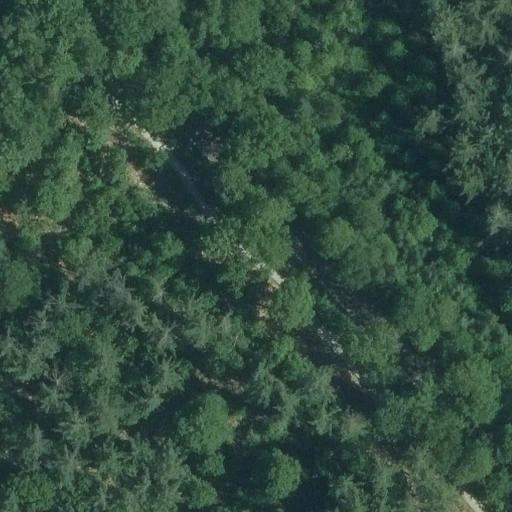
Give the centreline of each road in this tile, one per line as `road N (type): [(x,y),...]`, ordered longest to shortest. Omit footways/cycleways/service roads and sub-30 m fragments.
road 1 (tertiary): [(511,477),(75,0)]
road 2 (track): [(0,191),(103,89)]
